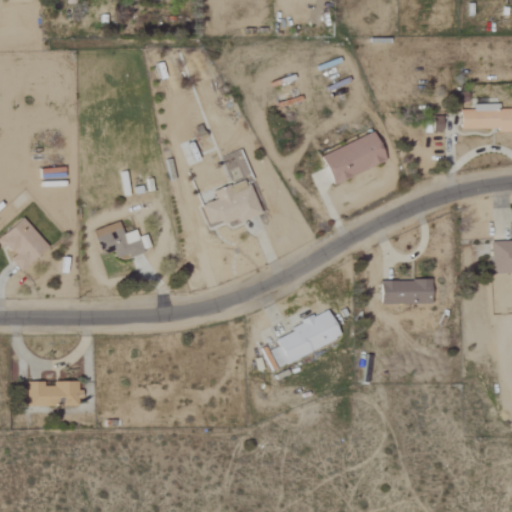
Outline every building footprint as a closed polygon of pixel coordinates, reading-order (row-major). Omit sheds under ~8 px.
[(511,103),(468,104),(468,110),(458,110),(458,132),(511,132),(511,103)] [(385,163),(373,131),(317,152),(330,184),(385,163)] [(226,227),(259,215),(246,177),(212,189),(216,199),(199,205),(206,226),(224,220),(226,227)] [(0,234),(0,250),(20,272),(48,246),(20,216),(0,234)] [(100,256),(115,252),(117,261),(150,251),(144,233),(136,236),(133,228),(122,232),(119,221),(91,229),(100,256)] [(489,274),(511,272),(511,239),(488,240),(489,274)] [(429,278),(378,278),(378,303),(429,303),(429,278)] [(270,334),(276,346),(260,353),(268,370),(339,339),(326,309),(270,334)] [(25,406),(76,406),(76,382),(25,382),(25,406)]
